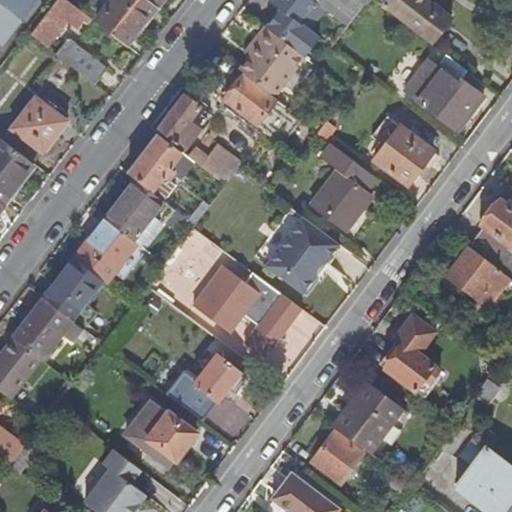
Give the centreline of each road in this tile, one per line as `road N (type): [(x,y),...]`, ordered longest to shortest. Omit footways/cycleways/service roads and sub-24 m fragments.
road 1 (residential): [(211,511),(511,107)]
road 2 (residential): [(0,281),(216,0)]
